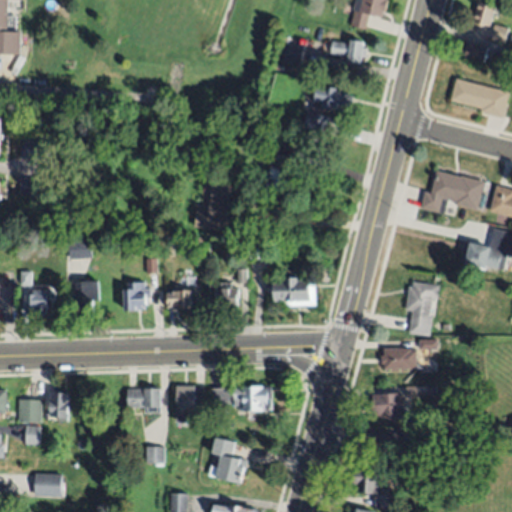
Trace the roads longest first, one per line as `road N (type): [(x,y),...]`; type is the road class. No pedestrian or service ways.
road 1 (primary): [(341,348),(432,0)]
road 2 (primary): [(0,358),(341,348)]
road 3 (residential): [(319,441),(511,428)]
road 4 (primary): [(299,511),(341,348)]
road 5 (residential): [(136,97),(0,88)]
